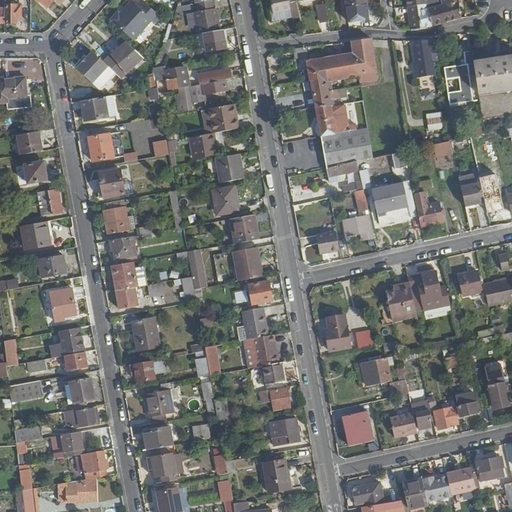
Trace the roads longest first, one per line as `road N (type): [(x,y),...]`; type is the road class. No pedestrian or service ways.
road 1 (residential): [(53,46),(136,511)]
road 2 (tertiary): [(252,53),(297,283)]
road 3 (residential): [(511,234),(297,283)]
road 4 (tertiary): [(297,283),(328,475)]
road 5 (residential): [(511,434),(328,475)]
road 6 (residential): [(252,53),(385,34)]
road 7 (residential): [(385,34),(488,22),(497,0)]
